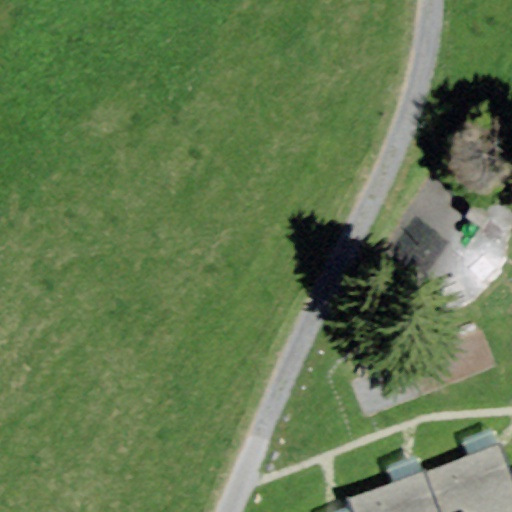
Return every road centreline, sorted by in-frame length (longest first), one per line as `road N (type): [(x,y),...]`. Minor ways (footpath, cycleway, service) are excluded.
road 1 (track): [(431,0),(424,60),(397,146),(291,364)]
road 2 (unclassified): [(230,511),(291,364)]
